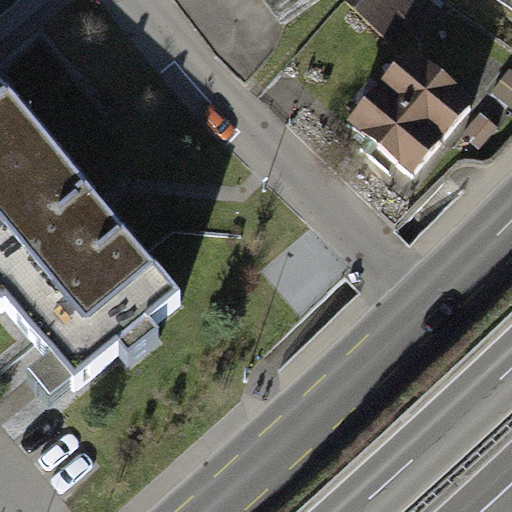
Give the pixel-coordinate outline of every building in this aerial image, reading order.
[(280,0),(301,26),(335,0),(280,0)] [(364,0),(397,35),(435,0),(364,0)] [(413,52),(340,140),(375,168),(410,197),(482,109),(413,52)] [(0,92),(0,203),(54,159),(0,92)] [(54,159),(0,203),(0,349),(54,415),(180,313),(54,159)]
